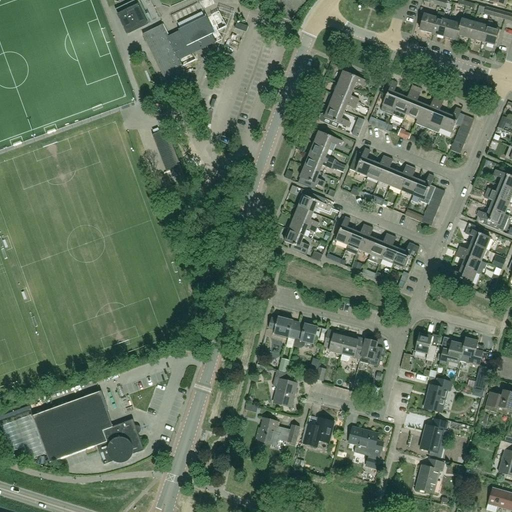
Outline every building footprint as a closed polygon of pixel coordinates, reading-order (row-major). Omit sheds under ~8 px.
[(133,0),(115,9),(127,35),(151,23),(139,0),(133,0)] [(200,13),(212,9),(209,0),(208,0),(197,4),(200,13)] [(502,19),(504,12),(491,9),(489,15),(502,19)] [(438,13),(437,17),(436,17),(432,34),(444,37),(448,21),(442,19),(444,15),(438,13)] [(432,34),(436,17),(424,14),(420,30),(432,34)] [(190,82),(180,60),(217,42),(216,41),(212,34),(214,32),(206,16),(178,29),(178,31),(180,34),(169,40),(168,36),(162,24),(142,34),(171,92),(190,82)] [(470,38),(474,23),(461,19),(460,24),(461,24),(458,35),(470,38)] [(448,21),(444,37),(456,41),(458,35),(461,24),(460,24),(448,21)] [(486,26),(482,42),(494,45),(499,30),(491,27),(492,22),(488,21),(487,26),(486,26)] [(474,23),(470,38),(482,42),(486,26),(474,23)] [(338,84),(353,90),(356,83),(365,87),(367,81),(343,72),(338,84)] [(383,105),(382,107),(380,111),(392,116),(400,95),(394,93),(397,84),(392,82),(383,105)] [(353,90),(338,84),(334,95),(357,105),(359,100),(351,96),(353,90)] [(400,95),(392,116),(404,120),(406,115),(415,91),(411,89),(407,98),(400,95)] [(406,115),(417,120),(423,105),(417,102),(420,93),(415,91),(406,115)] [(329,106),(344,112),(347,106),(355,109),(357,105),(334,95),(329,106)] [(417,120),(415,124),(427,128),(438,101),(433,99),(430,107),(423,105),(417,120)] [(442,125),(446,114),(439,111),(443,102),(438,101),(427,128),(438,133),(439,130),(440,130),(440,129),(442,125)] [(337,129),(339,124),(348,128),(350,123),(341,119),(344,112),(329,106),(326,113),(321,114),(318,120),(320,122),(337,129)] [(446,114),(442,125),(440,129),(452,134),(461,110),(456,108),(453,117),(446,114)] [(462,120),(472,124),(474,119),(464,115),(462,120)] [(460,125),(470,129),(472,124),(462,120),(460,125)] [(470,129),(460,125),(458,130),(468,134),(470,129)] [(173,178),(178,176),(184,173),(167,129),(159,132),(153,135),(167,171),(170,170),(173,178)] [(468,134),(458,130),(456,135),(466,139),(468,134)] [(314,144),(329,150),(332,143),(340,146),(342,141),(319,132),(314,144)] [(454,140),(464,144),(466,139),(456,135),(454,140)] [(452,146),(462,149),(464,144),(454,140),(452,146)] [(309,155),(333,165),(335,160),(326,156),(329,150),(314,144),(309,155)] [(462,149),(452,146),(450,150),(460,154),(462,149)] [(367,177),(373,162),(367,160),(370,151),(365,149),(362,157),(358,156),(350,171),(358,178),(361,174),(367,177)] [(333,165),(309,155),(305,166),(320,172),(322,166),(331,169),(333,165)] [(379,182),(388,158),(384,156),(380,165),(373,162),(367,177),(379,182)] [(390,186),(396,171),(389,169),(393,160),(388,158),(379,182),(390,186)] [(396,171),(390,186),(401,191),(411,167),(406,165),(403,174),(396,171)] [(305,166),(300,178),(298,183),(315,190),(317,185),(324,188),(326,183),(317,179),(320,172),(305,166)] [(411,167),(401,191),(413,195),(419,181),(412,178),(416,169),(411,167)] [(233,173),(221,170),(215,193),(226,196),(233,173)] [(511,177),(495,170),(493,175),(502,179),(499,185),(511,190),(511,177)] [(419,181),(413,195),(420,198),(419,201),(428,205),(429,203),(431,198),(433,193),(435,188),(430,186),(434,177),(429,175),(425,184),(419,181)] [(486,193),(509,203),(511,196),(511,190),(499,185),(496,192),(488,189),(486,193)] [(433,193),(443,197),(445,192),(435,188),(433,193)] [(443,197),(433,193),(431,198),(441,202),(443,197)] [(509,203),(486,193),(484,198),(493,202),(490,208),(505,214),(509,203)] [(361,194),(358,200),(367,205),(371,199),(361,194)] [(298,207),(313,213),(316,207),(325,210),(327,205),(303,196),(298,207)] [(429,203),(439,207),(441,202),(431,198),(429,203)] [(439,207),(429,203),(428,205),(427,208),(437,212),(439,207)] [(294,219),(317,228),(319,224),(310,220),(313,213),(298,207),(294,219)] [(425,213),(435,217),(437,212),(427,208),(425,213)] [(505,214),(490,208),(487,215),(478,211),(476,216),(478,217),(476,221),(503,232),(509,216),(505,214)] [(406,212),(403,219),(412,222),(414,215),(406,212)] [(423,218),(433,222),(435,217),(425,213),(423,218)] [(348,246),(354,231),(347,228),(350,219),(345,217),(336,241),(348,246)] [(433,222),(423,218),(421,223),(431,227),(433,222)] [(317,228),(294,219),(289,230),(304,236),(306,229),(315,233),(317,228)] [(471,244),(486,250),(491,238),(483,235),(486,230),(469,224),(467,229),(465,234),(474,237),(471,244)] [(354,231),(348,246),(345,252),(356,256),(359,250),(368,227),(369,227),(364,225),(360,234),(354,231)] [(368,227),(359,250),(370,255),(376,240),(370,237),(373,229),(369,227),(368,227)] [(304,236),(289,230),(284,242),(292,245),(291,250),(306,256),(310,246),(301,243),(304,236)] [(382,259),(391,236),(387,234),(383,243),(376,240),(370,255),(368,261),(379,265),(382,259)] [(382,259),(393,264),(399,249),(393,247),(396,238),(391,236),(382,259)] [(399,249),(393,264),(405,269),(414,245),(409,243),(406,252),(399,249)] [(458,252),(487,264),(481,261),(486,250),(471,244),(468,251),(460,247),(458,252)] [(487,264),(458,252),(456,257),(464,260),(462,267),(476,273),(477,273),(481,275),(483,270),(485,269),(487,264)] [(476,273),(462,267),(459,273),(450,270),(448,275),(472,285),(476,273)] [(275,334),(289,338),(287,344),(293,346),(300,322),(279,317),(279,319),(272,317),(269,329),(276,331),(275,334)] [(301,348),(304,346),(305,343),(314,345),(319,327),(300,322),(293,346),(301,348)] [(326,342),(329,329),(323,328),(319,340),(326,342)] [(329,329),(326,342),(324,347),(331,349),(330,351),(342,355),(348,334),(329,329)] [(426,360),(433,362),(436,347),(430,346),(432,337),(420,333),(415,352),(428,355),(426,360)] [(362,357),(366,342),(365,342),(366,339),(348,334),(342,355),(341,361),(347,362),(349,361),(350,357),(361,360),(362,357)] [(461,356),(462,356),(471,358),(470,364),(479,366),(483,352),(476,350),(479,341),(466,338),(464,345),(461,356)] [(362,357),(370,359),(369,364),(379,367),(383,352),(377,350),(379,343),(366,339),(365,342),(366,342),(362,357)] [(462,356),(461,356),(464,345),(452,341),(449,350),(443,349),(440,364),(448,366),(449,362),(459,364),(459,363),(460,363),(462,356)] [(279,371),(286,373),(288,366),(289,361),(282,359),(279,371)] [(481,366),(477,378),(487,380),(488,376),(490,369),(481,366)] [(318,367),(315,379),(323,382),(327,369),(318,367)] [(286,373),(279,371),(278,370),(274,386),(278,387),(274,401),(293,406),(299,384),(291,382),(293,375),(286,373)] [(161,373),(144,378),(147,386),(163,381),(161,373)] [(340,391),(342,380),(335,378),(332,389),(340,391)] [(447,390),(450,391),(452,383),(438,379),(436,387),(430,386),(424,409),(442,413),(447,390)] [(511,417),(511,415),(511,392),(503,390),(501,396),(490,393),(485,410),(497,413),(497,412),(511,417)] [(113,427),(100,392),(33,416),(50,463),(97,446),(97,445),(107,442),(103,431),(113,427)] [(275,438),(296,444),(301,427),(292,425),(291,430),(278,426),(279,422),(264,418),(261,429),(260,428),(256,441),(273,445),(275,438)] [(320,441),(330,443),(335,422),(319,418),(317,426),(309,424),(304,444),(318,448),(320,441)] [(97,445),(97,446),(104,465),(115,461),(116,461),(118,462),(120,462),(122,462),(125,462),(127,461),(128,459),(130,457),(131,455),(144,450),(144,448),(145,447),(146,446),(147,446),(147,445),(148,444),(148,443),(148,442),(148,441),(147,441),(147,440),(147,439),(146,439),(146,438),(145,438),(144,437),(142,437),(141,437),(140,437),(138,433),(139,432),(140,431),(140,430),(140,429),(140,428),(139,427),(137,426),(136,426),(133,419),(113,427),(103,431),(107,442),(97,445)] [(443,431),(446,431),(448,423),(434,419),(432,427),(426,426),(420,449),(438,453),(443,431)] [(453,425),(451,432),(457,434),(460,427),(453,425)] [(354,427),(350,443),(356,445),(354,452),(368,455),(368,457),(365,467),(378,470),(379,471),(382,460),(380,459),(381,454),(383,448),(385,442),(377,440),(379,434),(354,427)] [(499,472),(507,475),(511,476),(511,443),(501,440),(499,449),(505,451),(499,472)] [(442,472),(444,463),(430,460),(428,467),(422,466),(416,489),(434,494),(439,471),(442,472)] [(511,492),(494,487),(489,504),(511,511),(511,492)]
